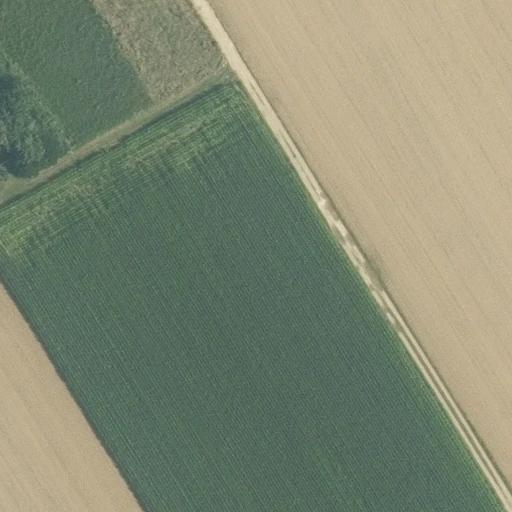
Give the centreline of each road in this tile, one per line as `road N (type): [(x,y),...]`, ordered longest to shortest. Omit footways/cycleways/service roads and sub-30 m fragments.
road 1 (track): [(508,511),(190,0)]
road 2 (track): [(232,67),(0,202)]
